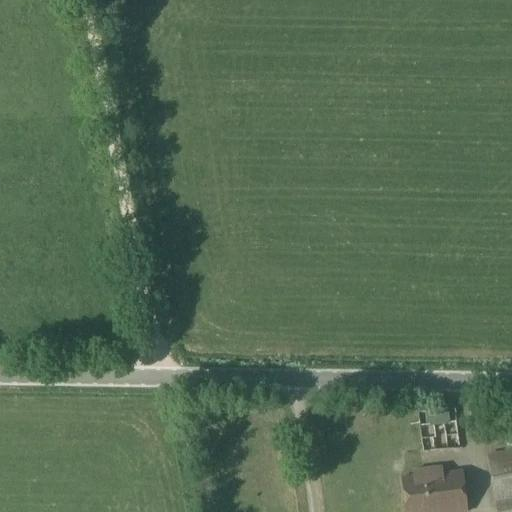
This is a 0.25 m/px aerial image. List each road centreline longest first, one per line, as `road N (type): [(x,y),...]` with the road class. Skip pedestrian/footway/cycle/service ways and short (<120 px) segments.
road 1 (tertiary): [(511,385),(0,377)]
road 2 (track): [(156,378),(79,0)]
